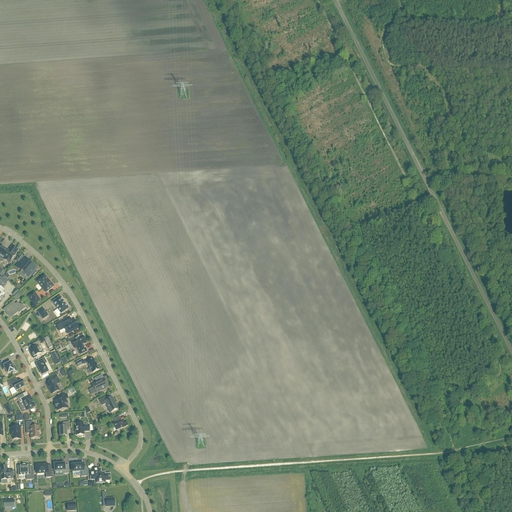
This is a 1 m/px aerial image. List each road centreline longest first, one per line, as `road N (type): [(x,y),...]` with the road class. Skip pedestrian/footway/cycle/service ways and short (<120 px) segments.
road 1 (unclassified): [(511,351),(334,0)]
road 2 (residential): [(123,469),(139,444),(138,426),(83,317),(47,265),(0,228)]
road 3 (residential): [(0,322),(45,403),(49,451)]
